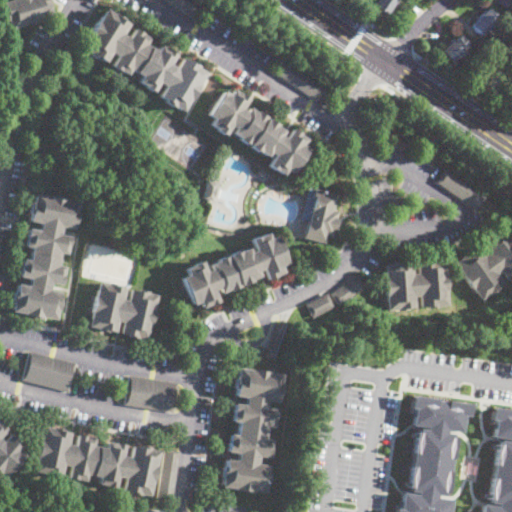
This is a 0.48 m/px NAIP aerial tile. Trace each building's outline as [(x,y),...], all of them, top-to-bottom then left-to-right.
[(48,0),(51,6),(49,6),(52,15),(39,19),(39,20),(23,25),(23,24),(9,28),(6,20),(4,20),(1,11),(4,10),(1,2),(8,0),(48,0)] [(194,0),(204,6),(196,19),(167,0),(194,0)] [(394,0),(392,4),(386,14),(372,5),(371,6),(366,2),(367,0),(394,0)] [(511,0),(511,6),(509,5),(508,8),(493,0),(511,0)] [(104,8),(112,13),(113,12),(124,20),(123,21),(127,24),(121,33),(127,38),(133,28),(141,33),(141,34),(148,38),(145,44),(155,51),(159,45),(174,54),(169,64),(175,67),(181,58),(190,64),(192,62),(197,66),(197,67),(205,72),(197,84),(198,85),(189,99),(188,99),(180,111),(173,106),(171,107),(162,101),(164,99),(157,96),(163,86),(157,82),(151,91),(143,87),(143,86),(136,81),(140,75),(129,69),(125,74),(110,65),(116,55),(110,51),(103,61),(97,57),(96,59),(87,54),(88,52),(79,47),(104,8)] [(492,27),(488,31),(486,29),(480,35),(471,26),(487,8),(497,17),(492,22),(494,24),(492,27)] [(458,35),(468,45),(463,50),(464,51),(458,57),(457,56),(451,62),(441,50),(449,43),(447,42),(453,37),(454,39),(458,35)] [(322,87),(314,99),(274,72),(282,59),(323,86),(322,87)] [(232,89),(238,93),(239,93),(247,98),(240,108),(245,111),(247,107),(255,112),(256,111),(265,117),(264,118),(266,119),(267,118),(276,124),(275,126),(283,131),(280,135),(284,138),(291,128),(305,139),(302,145),(308,149),(292,173),(285,169),(282,174),(266,165),(273,155),(268,151),(265,156),(258,151),(257,152),(248,147),(249,145),(247,144),(246,145),(237,139),(238,138),(231,133),(233,128),(229,125),(223,135),(214,130),(215,129),(208,124),(212,118),(206,114),(222,90),(228,94),(232,89)] [(478,209),(477,210),(437,182),(445,169),(486,197),(478,209)] [(213,195),(212,195),(211,199),(202,197),(206,179),(215,182),(214,186),(215,186),(213,195)] [(334,225),(331,236),(326,235),(325,242),(302,237),(307,222),(301,220),(309,188),(337,194),(333,210),(338,211),(334,225)] [(32,193),(46,196),(46,195),(63,198),(63,199),(77,202),(75,211),(76,211),(71,229),(59,227),(58,234),(69,236),(66,254),(59,253),(57,265),(63,267),(60,284),(49,282),(47,290),(59,292),(58,299),(59,300),(58,310),(56,310),(54,319),(41,316),(40,317),(23,314),(24,313),(10,311),(12,302),(10,301),(12,290),(14,291),(15,283),(27,286),(28,278),(17,276),(21,258),(28,259),(30,247),(23,245),(26,228),(38,230),(39,223),(28,220),(29,213),(27,213),(28,202),(30,202),(32,193)] [(394,208),(393,198),(404,197),(404,207),(394,208)] [(503,227),(511,239),(511,276),(507,280),(500,271),(496,274),(503,283),(498,286),(500,288),(489,296),(488,294),(480,300),(472,288),(471,289),(461,275),(462,274),(453,263),(461,257),(460,256),(469,250),(470,251),(476,246),(483,255),(487,253),(480,244),(487,239),(485,238),(494,231),(495,232),(503,227)] [(294,234),(292,240),(285,238),(286,232),(294,234)] [(265,233),(267,239),(274,236),(286,263),(279,265),(282,272),(266,279),(261,268),(256,271),(258,275),(249,279),(250,281),(241,285),(240,284),(237,285),(238,286),(228,290),(228,289),(219,293),(217,288),(212,290),(217,301),(201,307),(198,302),(191,304),(179,277),(186,274),(183,269),(191,265),(190,265),(199,261),(204,272),(209,270),(207,265),(216,261),(215,260),(225,255),(225,257),(227,256),(227,254),(236,250),(237,251),(246,247),(248,252),(253,250),(248,239),(265,233)] [(434,260),(444,259),(445,273),(446,273),(447,291),(446,291),(447,305),(438,305),(438,307),(427,308),(427,306),(420,306),(419,296),(414,296),(415,307),(407,308),(407,310),(396,310),(396,309),(387,310),(386,296),(385,296),(384,279),(385,279),(384,264),(393,264),(393,262),(404,261),(404,263),(411,263),(412,273),(417,273),(416,262),(424,262),(424,260),(434,260)] [(366,286),(339,306),(330,293),(357,274),(366,286)] [(98,281),(107,283),(107,282),(118,285),(118,286),(125,288),(122,299),(127,300),(130,289),(148,291),(148,293),(157,295),(154,308),(155,308),(151,325),(150,325),(147,339),(138,337),(137,339),(127,336),(127,334),(120,333),(122,321),(117,321),(115,331),(107,330),(107,331),(97,329),(97,328),(88,326),(91,312),(90,312),(94,295),(95,295),(98,281)] [(334,307),(312,318),(305,304),(314,300),(327,293),(334,307)] [(68,391),(20,379),(27,351),(75,363),(68,391)] [(281,374),(280,383),(282,384),(280,395),(279,395),(277,402),(265,400),(264,408),(275,409),(273,427),(266,426),(264,439),(271,440),(268,457),(257,456),(256,464),(268,465),(267,473),(269,473),(267,483),(266,483),(265,493),(219,486),(221,477),(219,477),(221,466),(223,466),(224,459),(236,460),(237,453),(225,452),(228,434),(235,434),(236,422),(230,421),(232,403),(243,404),(244,397),(233,395),(234,389),(231,389),(233,377),(235,377),(236,368),(281,374)] [(177,384),(173,412),(123,404),(128,375),(177,383),(177,384)] [(410,394),(434,398),(433,399),(444,400),(444,399),(468,402),(467,415),(461,414),(459,430),(444,428),(444,431),(451,432),(451,434),(454,435),(451,457),(450,457),(448,470),(449,470),(446,492),(443,491),(442,494),(435,493),(435,496),(449,498),(447,511),(393,511),(394,506),(398,507),(400,491),(416,493),(416,490),(408,490),(409,486),(406,485),(409,464),(410,464),(412,452),(411,451),(413,430),(417,430),(417,427),(425,428),(425,426),(410,423),(413,407),(408,406),(410,394)] [(511,511),(511,408),(490,405),(488,418),(492,418),(490,435),(505,437),(505,440),(498,439),(497,442),(494,442),(491,464),(492,464),(490,476),(489,476),(486,497),(489,498),(489,501),(496,502),(495,505),(481,503),(479,511),(511,511)] [(0,424),(5,429),(0,434),(0,441),(1,442),(9,432),(22,445),(18,450),(23,455),(4,477),(0,473),(0,424)] [(41,427),(50,428),(50,427),(61,430),(61,431),(68,432),(66,444),(73,445),(75,435),(93,438),(92,445),(104,448),(105,441),(123,445),(121,456),(128,457),(130,446),(138,447),(138,445),(149,448),(149,449),(158,451),(148,495),(139,493),(139,495),(128,493),(129,491),(121,490),(123,478),(116,476),(114,487),(104,486),(104,485),(97,483),(98,476),(85,474),(84,481),(66,477),(68,466),(61,465),(59,476),(52,474),(51,476),(41,475),(41,473),(32,471),(41,427)] [(177,459),(172,499),(156,498),(163,449),(178,451),(177,459)]
